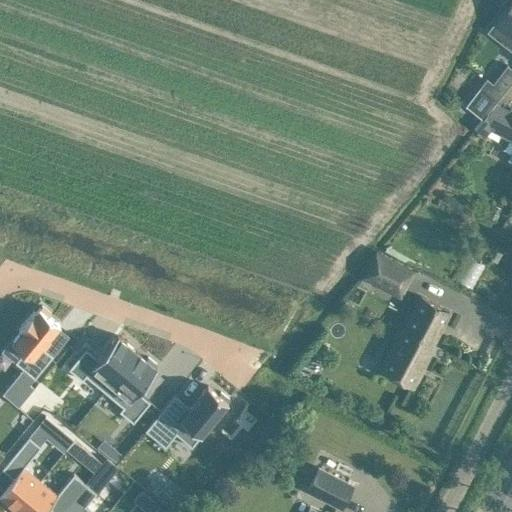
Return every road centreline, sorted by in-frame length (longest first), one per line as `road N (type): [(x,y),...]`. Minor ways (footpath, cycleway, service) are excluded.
road 1 (residential): [(0,285),(15,271),(252,365)]
road 2 (unclassified): [(449,511),(511,394)]
